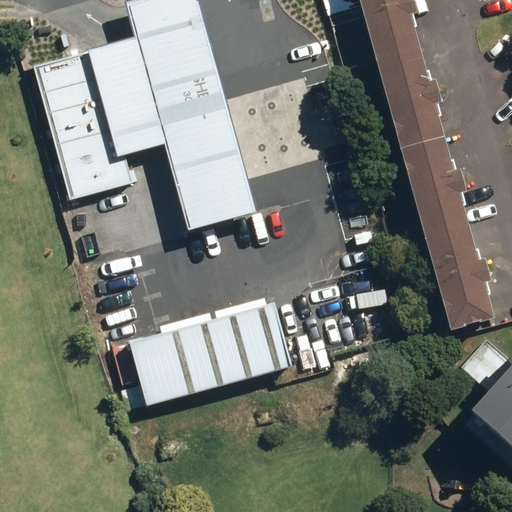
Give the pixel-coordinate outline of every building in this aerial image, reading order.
[(193,0),(116,0),(180,230),(251,211),(193,0)] [(396,0),(351,0),(447,333),(489,321),(396,0)] [(137,184),(101,51),(34,69),(71,202),(137,184)] [(263,312),(115,352),(130,409),(279,370),(263,312)] [(511,347),(456,411),(510,457),(511,454),(511,347)]
